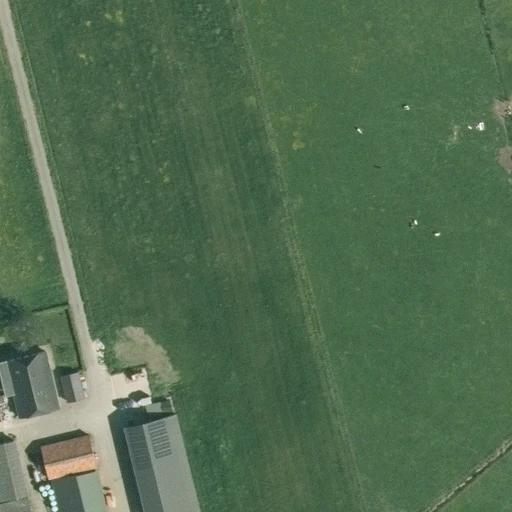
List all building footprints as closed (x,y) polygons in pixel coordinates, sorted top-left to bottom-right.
[(46,353),(0,363),(0,373),(5,397),(13,395),(19,419),(59,409),(46,353)] [(85,399),(79,373),(60,378),(67,403),(85,399)] [(160,402),(164,417),(173,415),(169,400),(160,402)] [(149,511),(197,511),(199,511),(175,414),(173,415),(164,417),(128,426),(149,511)] [(51,480),(95,469),(97,469),(88,436),(40,447),(48,481),(51,480)] [(0,502),(27,496),(15,442),(0,445),(0,502)] [(106,511),(95,469),(51,480),(58,511),(106,511)] [(109,485),(115,508),(124,505),(118,483),(109,485)] [(0,504),(0,511),(29,511),(26,498),(0,504)]
